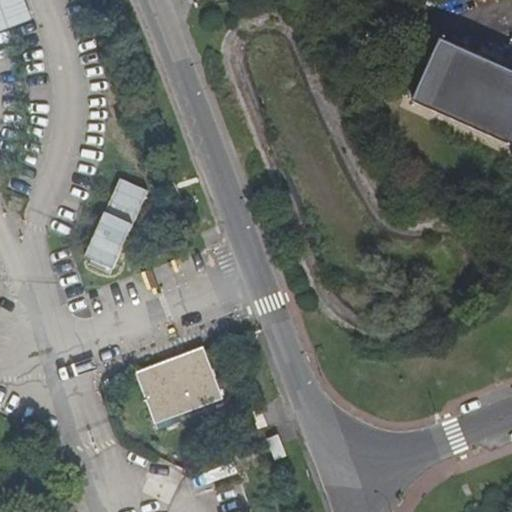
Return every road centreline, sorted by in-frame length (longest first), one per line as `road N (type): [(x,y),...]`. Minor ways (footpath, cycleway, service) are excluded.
road 1 (unclassified): [(335,475),(153,0)]
road 2 (unclassified): [(335,475),(511,414)]
